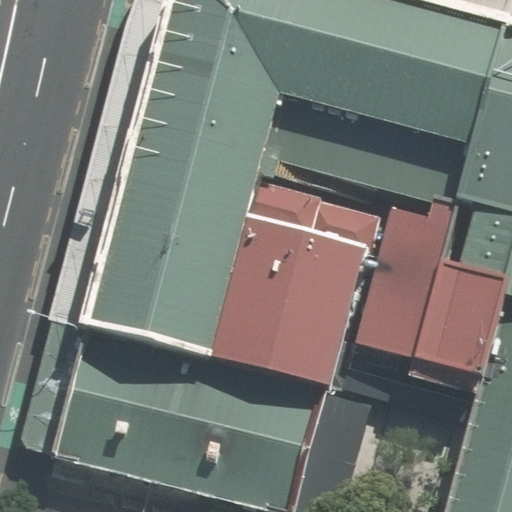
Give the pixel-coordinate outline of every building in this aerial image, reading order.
[(394,0),(511,30),(511,0),(139,0),(135,8),(46,333),(53,335),(86,343),(167,23),(172,15),(182,0),(394,0)] [(281,110),(469,158),(508,44),(511,30),(394,0),(182,0),(172,15),(167,23),(86,343),(211,372),(260,195),(281,110)] [(511,216),(511,49),(469,205),(511,216)] [(344,386),(393,214),(277,180),(228,358),(344,386)] [(404,204),(361,351),(415,367),(457,220),(404,204)] [(511,221),(468,209),(423,362),(479,378),(511,265),(511,221)] [(446,511),(511,511),(511,281),(483,384),(446,511)] [(67,469),(95,352),(76,347),(49,465),(67,469)] [(70,473),(234,511),(305,511),(331,408),(98,354),(70,473)]
